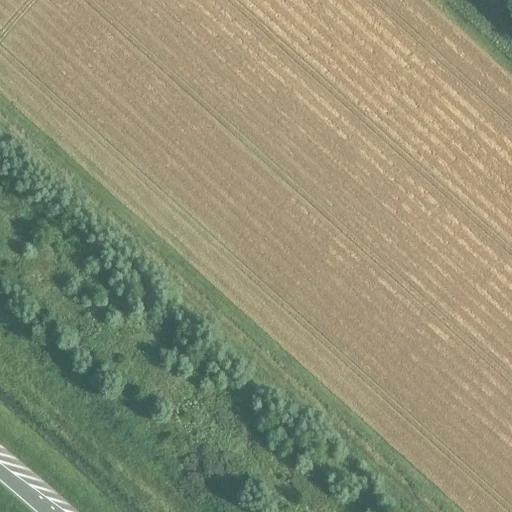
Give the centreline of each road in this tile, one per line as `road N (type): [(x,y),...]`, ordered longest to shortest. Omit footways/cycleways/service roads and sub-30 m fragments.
road 1 (residential): [(0,186),(69,244),(230,337),(433,511)]
road 2 (residential): [(511,162),(403,61)]
